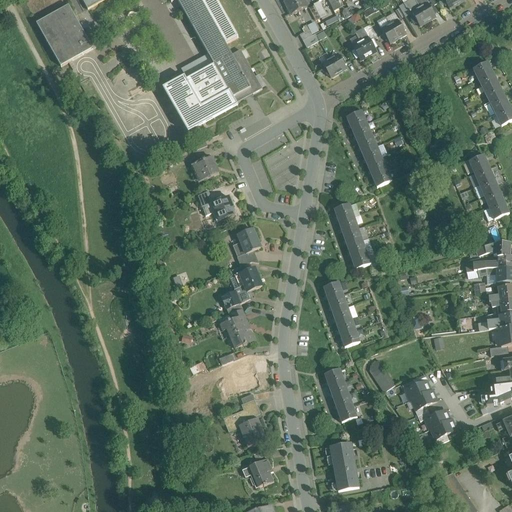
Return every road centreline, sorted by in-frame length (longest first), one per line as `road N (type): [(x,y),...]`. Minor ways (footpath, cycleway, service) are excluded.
road 1 (residential): [(308,511),(283,352),(317,103)]
road 2 (residential): [(317,103),(500,0)]
